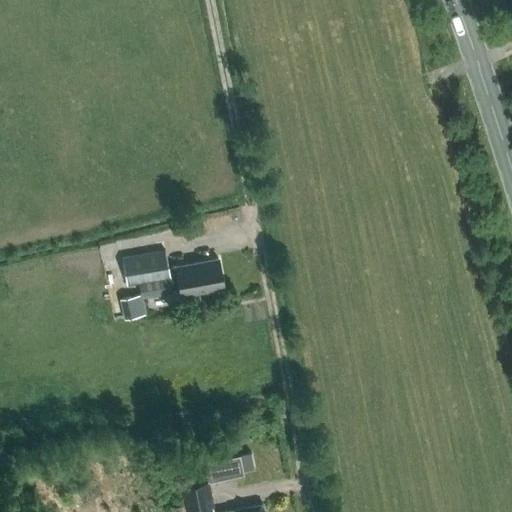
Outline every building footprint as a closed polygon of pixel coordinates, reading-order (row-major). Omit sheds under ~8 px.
[(177,266),(169,268),(166,249),(122,256),(127,283),(138,281),(141,298),(172,292),(171,285),(180,283),(177,266)] [(182,293),(224,286),(219,257),(177,265),(177,266),(180,283),(182,293)] [(139,294),(132,295),(119,298),(123,318),(146,313),(142,298),(140,298),(139,294)] [(239,454),(224,457),(228,474),(243,471),(239,454)] [(264,511),(263,502),(231,509),(215,511),(209,481),(179,487),(183,504),(169,507),(170,511),(264,511)]
